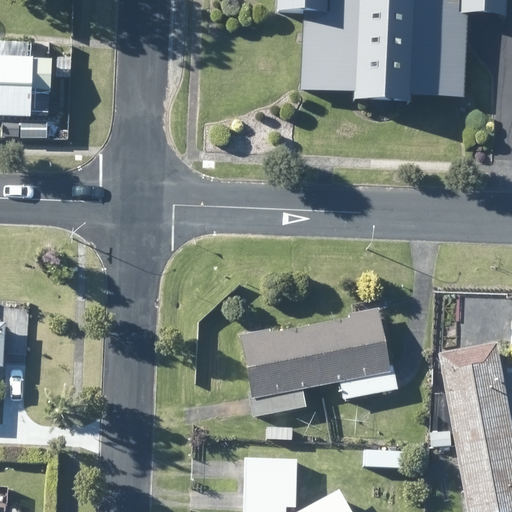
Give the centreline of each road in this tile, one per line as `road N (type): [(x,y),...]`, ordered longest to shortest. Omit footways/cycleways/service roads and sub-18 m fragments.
road 1 (residential): [(136,204),(511,220)]
road 2 (residential): [(123,511),(136,204)]
road 3 (residential): [(136,204),(144,0)]
road 4 (residential): [(0,197),(136,204)]
